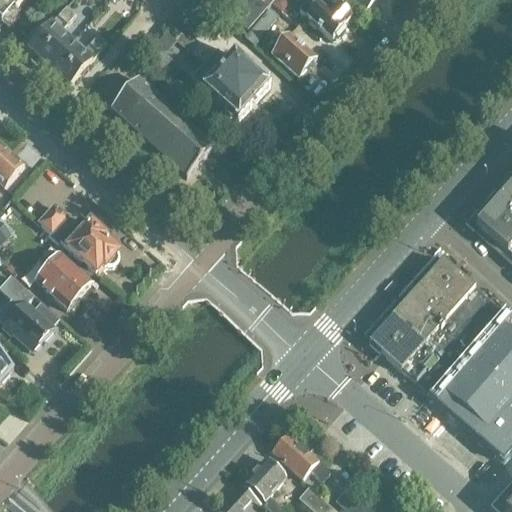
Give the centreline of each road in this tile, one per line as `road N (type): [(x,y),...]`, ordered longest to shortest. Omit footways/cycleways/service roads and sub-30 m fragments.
road 1 (residential): [(197,264),(438,0)]
road 2 (residential): [(0,489),(197,264)]
road 3 (residential): [(197,264),(0,85)]
road 4 (unclassified): [(479,511),(303,357)]
road 5 (tertiary): [(165,511),(303,357)]
road 6 (tertiary): [(303,357),(425,219)]
road 7 (unclassified): [(303,357),(197,264)]
road 8 (tertiary): [(425,219),(511,120)]
